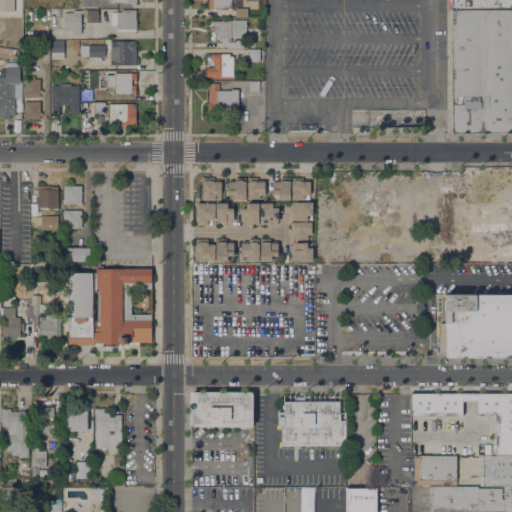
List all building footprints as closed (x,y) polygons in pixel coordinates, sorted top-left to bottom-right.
[(256,0),(256,1),(246,1),(246,0),(232,0),(232,8),(228,8),(228,9),(222,9),(222,8),(209,8),(209,0),(256,0)] [(448,9),(448,0),(511,0),(511,9),(452,9),(448,9)] [(511,9),(511,133),(450,133),(450,126),(452,126),(452,9),(511,9)] [(64,12),(73,12),(73,10),(81,10),(81,11),(82,11),(82,10),(98,10),(98,22),(87,22),(87,17),(84,17),(83,14),(83,13),(81,13),(81,34),(72,34),(72,30),(64,30),(64,12)] [(111,13),(117,13),(117,12),(121,12),(121,10),(136,10),(136,29),(136,31),(118,31),(118,29),(116,29),(116,25),(111,25),(111,13)] [(231,21),(231,20),(246,20),(246,38),(231,38),(231,40),(228,40),(228,41),(222,41),(222,40),(211,40),(211,26),(209,26),(209,23),(211,23),(211,21),(231,21)] [(39,38),(50,39),(49,51),(39,51),(39,38)] [(64,40),(64,59),(51,59),(51,40),(64,40)] [(247,40),(247,48),(236,48),(236,40),(247,40)] [(136,41),(136,43),(137,43),(137,46),(136,46),(136,65),(110,65),(110,48),(111,48),(111,41),(136,41)] [(105,45),(105,57),(89,57),(89,45),(105,45)] [(260,62),(248,62),(248,49),(260,49),(260,62)] [(207,77),(207,67),(214,67),(214,60),(211,60),(211,54),(230,54),(230,56),(234,56),(234,77),(207,77)] [(0,76),(5,76),(5,67),(20,67),(20,83),(7,83),(7,98),(15,98),(15,116),(10,116),(10,119),(2,119),(2,116),(0,116),(0,76)] [(136,73),(136,79),(132,79),(131,84),(136,85),(135,94),(131,94),(114,93),(115,73),(136,73)] [(34,76),(34,79),(40,79),(40,90),(42,90),(42,93),(40,93),(40,96),(24,96),(24,79),(28,79),(28,76),(34,76)] [(259,81),(260,92),(248,92),(248,81),(259,81)] [(72,83),(72,85),(79,85),(79,116),(70,116),(70,105),(60,105),(60,116),(51,116),(51,85),(59,85),(59,83),(72,83)] [(238,113),(208,112),(208,102),(209,103),(209,83),(219,83),(219,90),(231,91),(231,89),(238,89),(238,113)] [(81,101),(81,89),(92,89),(92,101),(81,101)] [(40,101),(40,119),(24,119),(24,117),(23,117),(23,113),(24,113),(24,101),(40,101)] [(133,103),(133,108),(136,108),(136,124),(127,124),(127,125),(120,125),(120,124),(109,124),(109,117),(105,117),(105,114),(89,114),(89,102),(105,102),(105,104),(133,103)] [(511,263),(465,263),(465,236),(454,236),(454,204),(465,204),(465,191),(463,191),(463,181),(465,181),(465,173),(511,172),(511,263)] [(31,176),(39,177),(38,189),(38,190),(31,190),(31,176)] [(246,200),(228,200),(228,182),(229,182),(229,180),(236,180),(236,177),(246,177),(246,200)] [(202,178),(214,178),(214,180),(220,180),(220,182),(221,182),(221,200),(202,200),(202,178)] [(258,178),(258,180),(265,180),(265,199),(247,199),(247,178),(258,178)] [(291,200),(273,200),(273,181),(274,181),(274,180),(280,180),(280,178),(291,178),(291,200)] [(310,195),(304,195),(304,200),(292,200),(292,178),(302,178),(302,180),(309,180),(309,182),(310,182),(310,195)] [(150,199),(151,199),(151,210),(150,210),(149,226),(132,226),(132,230),(129,230),(129,226),(127,226),(127,225),(125,225),(125,222),(127,222),(127,210),(126,210),(126,199),(128,199),(128,183),(135,183),(135,179),(142,179),(142,183),(150,183),(150,199)] [(81,204),(64,204),(63,186),(81,186),(81,204)] [(37,196),(38,196),(38,190),(38,189),(53,189),(53,187),(58,187),(58,208),(50,208),(50,217),(49,217),(49,222),(52,222),(52,224),(49,224),(49,228),(31,228),(31,217),(40,217),(40,207),(37,207),(37,196)] [(293,214),(290,214),(291,203),(313,202),(313,221),(294,221),(294,218),(293,218),(293,214)] [(215,203),(215,220),(207,220),(207,225),(196,225),(196,203),(215,203)] [(216,203),(234,203),(234,221),(226,221),(226,225),(216,225),(216,203)] [(248,225),(248,223),(242,223),(242,221),(240,221),(241,203),(259,203),(259,225),(248,225)] [(260,203),(278,203),(279,221),(277,221),(277,223),(271,223),(271,225),(260,225),(260,203)] [(81,228),(63,228),(64,210),(82,210),(81,228)] [(293,232),(290,232),(290,222),(311,222),(312,240),(294,240),(294,239),(293,239),(293,232)] [(215,261),(196,261),(196,239),(207,239),(207,242),(208,242),(208,244),(215,244),(215,261)] [(217,239),(226,239),(226,241),(232,241),(232,243),(234,243),(234,261),(217,261),(217,239)] [(259,261),(241,261),(241,257),(241,243),(243,243),(243,242),(249,242),(249,239),(259,239),(259,261)] [(261,239),(270,239),(270,241),(276,241),(276,243),(278,243),(278,262),(260,261),(261,239)] [(290,261),(291,249),(292,249),(292,242),(307,242),(307,247),(313,247),(313,261),(290,261)] [(90,248),(90,255),(92,255),(92,258),(90,258),(90,261),(65,261),(65,258),(63,258),(63,254),(65,254),(65,248),(90,248)] [(104,343),(93,343),(93,345),(69,345),(68,273),(96,273),(96,269),(151,268),(151,274),(153,274),(153,278),(152,278),(152,289),(131,289),(131,314),(151,314),(151,335),(153,335),(153,341),(151,341),(151,342),(139,342),(139,344),(134,344),(134,342),(128,342),(128,345),(104,345),(104,343)] [(511,356),(446,356),(446,355),(439,355),(439,323),(445,323),(445,295),(511,294),(511,356)] [(32,295),(42,295),(41,304),(40,304),(39,315),(33,314),(33,304),(32,304),(32,295)] [(15,313),(15,317),(20,317),(20,323),(24,323),(24,330),(20,330),(20,337),(15,337),(15,340),(3,340),(3,313),(15,313)] [(60,339),(47,339),(47,335),(39,335),(39,326),(41,326),(41,320),(47,320),(47,318),(60,318),(60,339)] [(253,426),(190,427),(190,392),(253,392),(253,426)] [(511,455),(496,455),(496,411),(487,411),(487,412),(477,412),(477,401),(462,401),(462,412),(412,412),(412,407),(411,407),(411,393),(511,393),(511,455)] [(284,447),(284,425),(278,425),(278,412),(284,412),(284,399),(295,399),(295,397),(296,397),(296,394),(303,395),(303,397),(304,397),(304,399),(339,399),(339,414),(340,414),(340,420),(346,421),(346,448),(284,447)] [(54,427),(57,427),(57,436),(36,436),(36,433),(33,433),(34,407),(54,408),(54,427)] [(95,408),(105,408),(105,412),(115,412),(115,415),(121,415),(122,430),(109,430),(109,433),(122,433),(122,444),(109,444),(109,448),(95,448),(95,408)] [(2,409),(11,409),(11,412),(19,412),(19,411),(30,411),(30,424),(27,424),(27,439),(28,439),(29,455),(16,455),(16,449),(6,450),(6,435),(9,435),(9,425),(2,425),(2,409)] [(65,411),(87,411),(87,431),(65,431),(65,411)] [(32,437),(41,437),(41,451),(46,451),(46,467),(31,466),(32,437)] [(511,486),(483,486),(483,485),(482,485),(482,476),(483,476),(483,455),(496,455),(511,455),(511,486)] [(415,485),(415,457),(456,457),(456,485),(415,485)] [(90,478),(75,478),(75,461),(91,461),(90,478)] [(511,511),(431,511),(431,505),(430,505),(430,502),(431,502),(431,493),(430,493),(430,486),(477,487),(477,488),(502,488),(502,501),(504,501),(504,488),(511,488),(511,511)] [(299,511),(312,511),(313,487),(300,487),(299,511)] [(107,503),(92,503),(92,488),(107,488),(107,503)] [(346,511),(346,488),(377,488),(377,511),(346,511)] [(61,511),(49,511),(49,505),(52,505),(52,499),(60,499),(60,505),(61,505),(61,511)]
